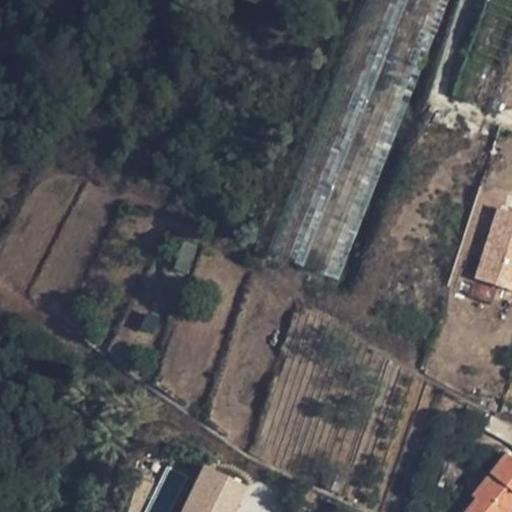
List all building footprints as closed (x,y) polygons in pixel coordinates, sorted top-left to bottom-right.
[(304,267),(409,0),(367,0),(268,253),(304,267)] [(409,0),(304,267),(339,280),(448,0),(409,0)] [(511,0),(486,0),(452,96),(488,109),(492,100),(511,44),(511,0)] [(511,289),(511,208),(500,205),(476,278),(511,289)] [(476,500),(466,511),(506,511),(508,510),(509,511),(511,511),(511,457),(507,454),(472,497),(476,500)] [(241,511),(254,486),(208,464),(184,511),(241,511)]
